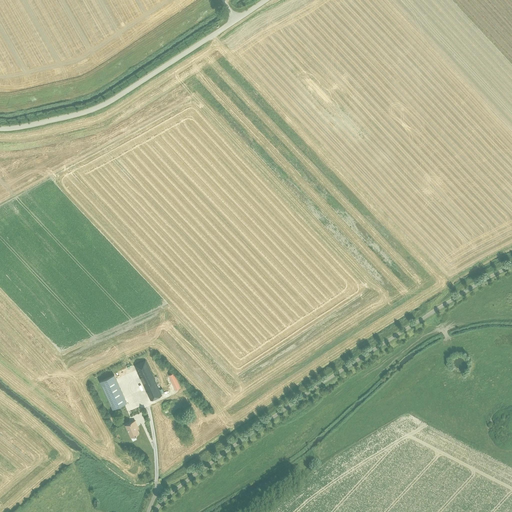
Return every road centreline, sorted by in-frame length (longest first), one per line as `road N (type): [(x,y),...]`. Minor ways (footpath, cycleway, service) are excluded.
road 1 (track): [(155,511),(281,410),(511,265)]
road 2 (unclassified): [(0,128),(104,104),(265,0)]
